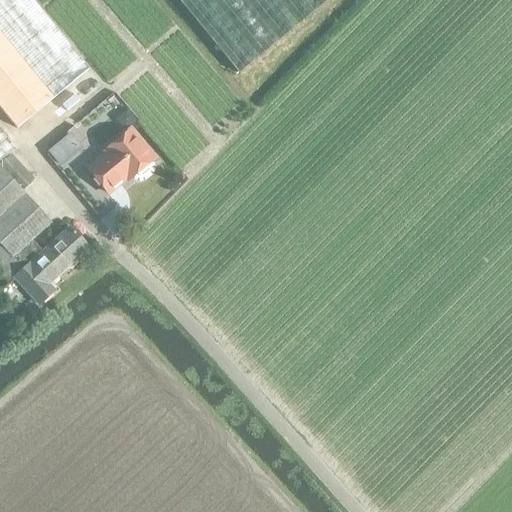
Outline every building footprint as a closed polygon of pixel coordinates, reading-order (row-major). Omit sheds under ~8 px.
[(86,67),(31,0),(0,0),(0,107),(14,125),(86,67)] [(177,0),(238,74),(327,0),(177,0)] [(209,129),(226,115),(240,104),(185,35),(154,60),(209,129)] [(173,168),(190,155),(204,144),(149,74),(118,99),(173,168)] [(146,160),(150,157),(126,127),(102,147),(105,151),(85,167),(104,189),(124,173),(126,176),(131,173),(135,174),(139,173),(145,168),(146,164),(146,160)] [(74,249),(83,241),(70,226),(42,252),(32,241),(50,223),(20,190),(32,178),(11,154),(15,151),(0,132),(0,271),(6,278),(11,274),(36,301),(52,286),(47,280),(77,252),(74,249)]
